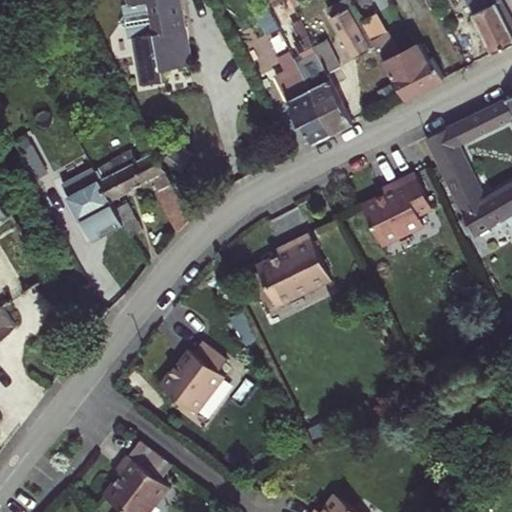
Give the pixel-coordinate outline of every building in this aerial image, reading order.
[(82,18),(89,14),(81,0),(75,0),(73,1),(82,18)] [(141,84),(165,80),(163,70),(194,64),(189,41),(183,42),(180,30),(187,29),(181,0),(127,0),(128,5),(149,1),(154,32),(133,37),(141,84)] [(344,0),(328,9),(333,17),(349,9),(346,5),(352,2),(350,0),(344,0)] [(466,0),(493,53),(511,43),(511,16),(502,0),(466,0)] [(126,15),(119,22),(128,27),(130,37),(133,37),(154,32),(149,1),(128,5),(124,6),(126,15)] [(333,17),(355,58),(377,46),(373,39),(363,21),(352,2),(346,5),(349,9),(333,17)] [(363,21),(373,39),(385,32),(374,14),(363,21)] [(333,133),(354,123),(329,73),(316,46),(301,20),(293,23),(301,39),(295,42),(304,59),(311,74),(305,78),(333,133)] [(239,33),(261,78),(275,71),(252,26),(239,33)] [(180,30),(183,42),(189,41),(187,29),(180,30)] [(377,46),(406,98),(445,77),(433,56),(429,59),(421,44),(401,54),(389,30),(385,32),(373,39),(377,46)] [(316,46),(329,73),(341,67),(328,40),(316,46)] [(304,75),(305,78),(311,74),(304,59),(298,63),(301,70),(304,75)] [(289,78),(291,82),(304,75),(301,70),(288,76),(289,78)] [(279,83),(301,125),(304,123),(314,143),(333,133),(305,78),(304,75),(291,82),(289,78),(279,83)] [(458,145),(450,128),(427,140),(475,238),(511,215),(511,98),(466,121),(474,137),(511,118),(511,184),(486,200),(458,145)] [(450,128),(458,145),(474,137),(466,121),(450,128)] [(146,133),(136,139),(145,156),(155,151),(146,133)] [(21,153),(35,179),(47,173),(32,147),(21,153)] [(151,181),(177,231),(192,217),(155,151),(145,156),(138,159),(132,149),(95,168),(112,200),(151,181)] [(75,204),(82,219),(114,202),(112,200),(95,168),(59,187),(70,207),(75,204)] [(432,209),(414,172),(387,186),(389,192),(383,195),(362,206),(382,246),(424,225),(419,215),(432,209)] [(389,192),(387,186),(380,189),(383,195),(389,192)] [(0,221),(13,213),(0,192),(0,221)] [(117,209),(132,235),(144,229),(129,202),(117,209)] [(331,280),(308,234),(280,248),(283,254),(277,257),(256,268),(276,308),(331,280)] [(283,254),(280,248),(274,251),(277,257),(283,254)] [(0,343),(18,325),(4,305),(0,307),(0,343)] [(227,362),(202,344),(193,356),(183,369),(178,365),(160,390),(196,416),(224,378),(218,374),(227,362)] [(183,369),(193,356),(188,352),(178,365),(183,369)] [(131,460),(143,444),(139,441),(127,457),(131,460)] [(127,457),(126,456),(116,469),(122,473),(118,479),(103,498),(121,511),(120,511),(148,511),(167,487),(156,479),(168,463),(143,444),(131,460),(127,457)] [(122,473),(116,469),(112,475),(118,479),(122,473)]
